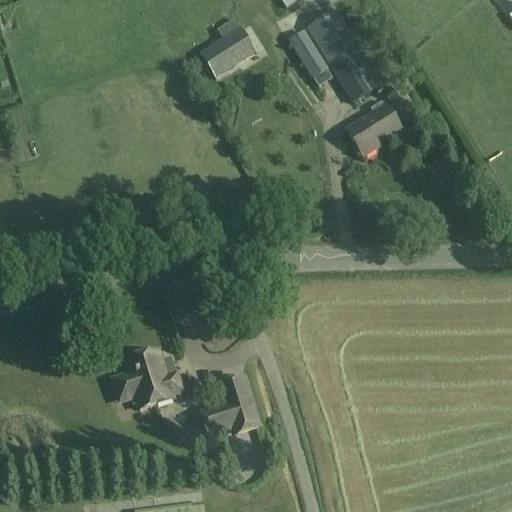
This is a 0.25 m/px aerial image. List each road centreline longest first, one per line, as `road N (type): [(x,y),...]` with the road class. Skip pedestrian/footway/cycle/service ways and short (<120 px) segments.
road 1 (unclassified): [(235,263),(511,255)]
road 2 (unclassified): [(314,511),(235,263)]
road 3 (unclassified): [(0,307),(235,263)]
